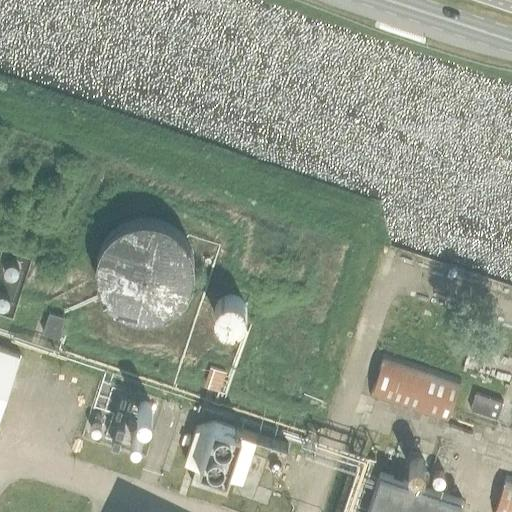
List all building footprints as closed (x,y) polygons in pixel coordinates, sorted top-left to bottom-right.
[(165,310),(199,291),(213,261),(205,248),(208,243),(197,223),(158,205),(122,225),(105,263),(113,278),(106,281),(119,303),(133,295),(165,310)] [(255,290),(218,298),(224,323),(261,314),(255,290)] [(49,327),(64,333),(72,314),(57,308),(49,327)] [(0,423),(7,426),(31,345),(0,336),(0,423)] [(389,353),(376,395),(453,420),(467,378),(389,353)] [(502,401),(475,392),(470,409),(497,417),(502,401)] [(174,396),(150,397),(151,406),(136,407),(137,416),(125,417),(126,435),(147,434),(145,409),(175,407),(174,396)] [(202,407),(193,457),(221,462),(230,412),(202,407)] [(202,465),(198,479),(234,490),(238,475),(202,465)] [(511,511),(511,476),(510,476),(501,511),(470,511),(476,490),(385,467),(373,511),(511,511)]
